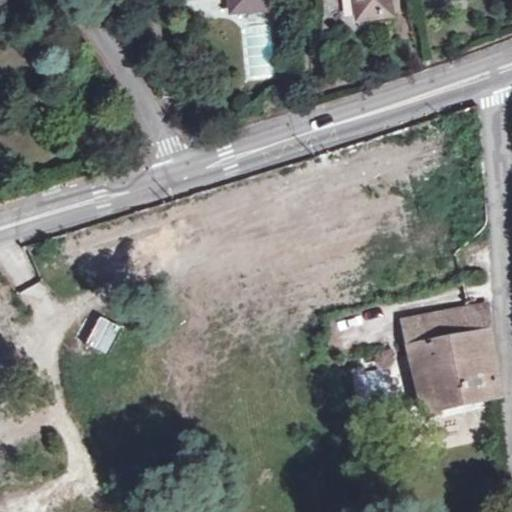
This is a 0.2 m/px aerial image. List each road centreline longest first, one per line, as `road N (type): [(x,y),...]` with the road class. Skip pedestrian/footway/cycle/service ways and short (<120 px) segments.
road 1 (residential): [(493,66),(511,418)]
road 2 (tertiary): [(177,172),(493,66)]
road 3 (residential): [(177,172),(135,77),(80,0)]
road 4 (tertiary): [(0,226),(177,172)]
